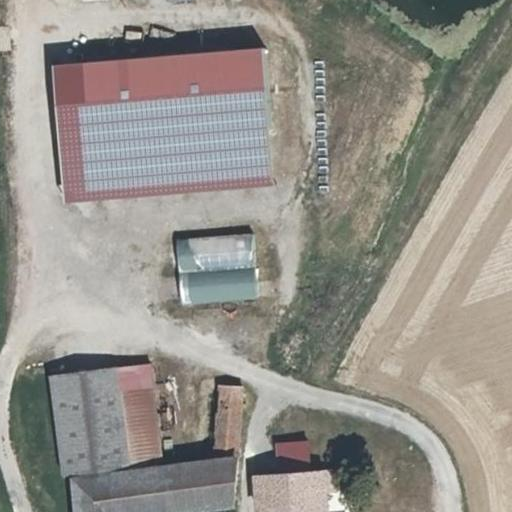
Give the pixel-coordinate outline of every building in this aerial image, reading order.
[(267,52),(55,67),(64,202),(276,187),(267,52)] [(214,317),(228,316),(229,320),(259,318),(258,295),(214,299),(214,317)] [(153,364),(50,378),(63,477),(166,464),(153,364)] [(74,511),(217,511),(232,510),(248,389),(218,386),(213,458),(68,480),(74,511)] [(276,445),(278,475),(309,472),(306,442),(276,445)] [(278,475),(255,478),(259,511),(327,511),(322,470),(309,472),(278,475)]
